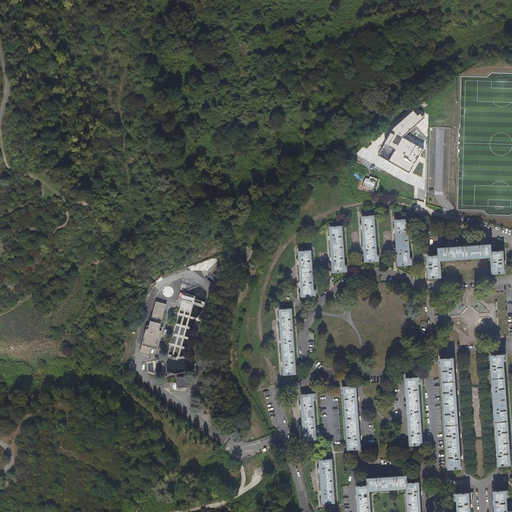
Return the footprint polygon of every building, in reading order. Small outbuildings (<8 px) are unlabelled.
[(422,118),(413,108),(393,126),(377,153),(408,172),(422,148),(401,136),(422,118)] [(369,176),(368,179),(365,178),(362,185),(373,189),(377,179),(369,176)] [(363,217),(366,262),(380,261),(379,255),(377,255),(375,216),(363,217)] [(408,220),(396,221),(399,266),(413,265),(413,259),(411,259),(408,220)] [(343,227),(331,228),(334,273),(348,272),(347,266),(345,266),(343,227)] [(442,278),(441,261),(492,258),(493,274),(505,274),(504,251),(492,252),(492,245),(440,249),(440,256),(428,257),(430,279),(442,278)] [(312,251),(300,252),(303,297),(316,296),(316,290),(314,290),(312,251)] [(178,313),(170,346),(182,348),(188,324),(193,325),(195,318),(191,317),(192,311),(199,312),(201,302),(192,300),(193,296),(180,293),(176,307),(184,309),(183,314),(178,313)] [(280,310),(285,375),(297,374),(293,309),(280,310)] [(492,355),(499,465),(511,464),(505,360),(506,360),(506,355),(492,355)] [(462,468),(454,358),(441,359),(441,365),(443,365),(450,468),(462,468)] [(176,377),(176,388),(187,387),(187,377),(176,377)] [(420,377),(406,378),(411,445),(423,444),(419,383),(421,383),(420,377)] [(361,448),(357,386),(343,386),(343,393),(345,393),(349,449),(361,448)] [(316,393),(302,394),(305,440),(317,439),(314,400),(316,399),(316,393)] [(333,459),(321,460),(323,503),(336,502),(333,459)] [(370,485),(358,486),(359,511),(371,511),(370,490),(408,487),(409,511),(421,511),(420,482),(408,483),(407,475),(369,478),(370,485)] [(509,490),(495,491),(496,511),(499,511),(505,511),(504,511),(511,511),(511,510),(509,511),(508,496),(509,496),(509,490)] [(471,511),(470,492),(456,493),(457,499),(458,499),(458,511),(471,511)]
